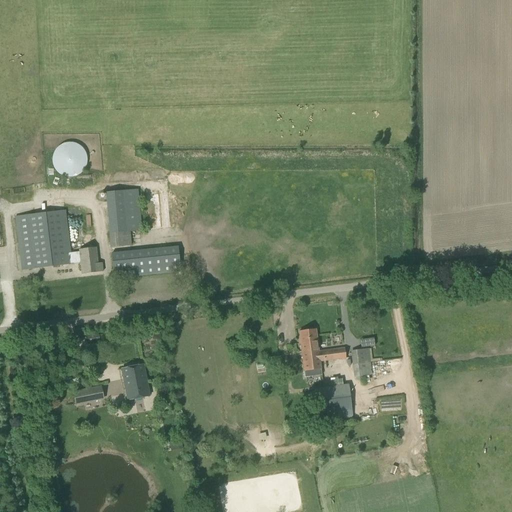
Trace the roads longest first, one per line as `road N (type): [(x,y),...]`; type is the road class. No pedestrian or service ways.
road 1 (unclassified): [(0,330),(511,266)]
road 2 (track): [(0,330),(23,511)]
